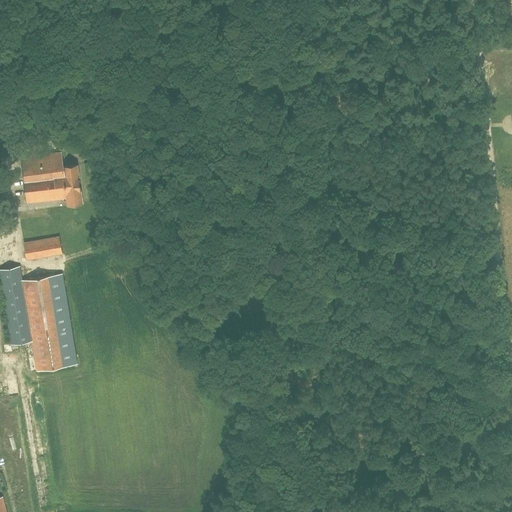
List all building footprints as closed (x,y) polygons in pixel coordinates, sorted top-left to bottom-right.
[(61,152),(50,153),(21,156),(26,202),(66,197),(67,204),(82,202),(77,164),(63,166),(61,152)] [(26,259),(61,253),(59,236),(23,242),(26,259)] [(36,370),(76,363),(61,273),(22,280),(19,266),(0,269),(0,279),(11,344),(31,340),(36,370)] [(30,435),(38,434),(38,428),(44,427),(43,412),(29,413),(30,435)] [(45,464),(54,461),(50,449),(30,456),(37,475),(47,471),(45,464)] [(0,511),(9,511),(2,493),(0,493),(0,511)]
